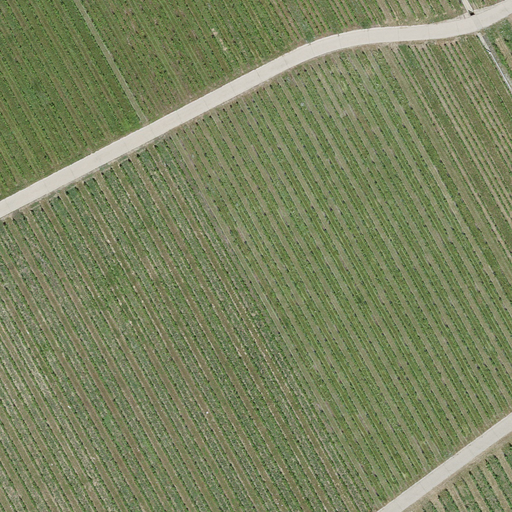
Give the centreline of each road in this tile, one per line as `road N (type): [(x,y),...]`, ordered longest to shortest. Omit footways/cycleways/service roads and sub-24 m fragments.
road 1 (track): [(511,5),(473,25),(311,51),(0,209)]
road 2 (track): [(390,511),(511,422)]
